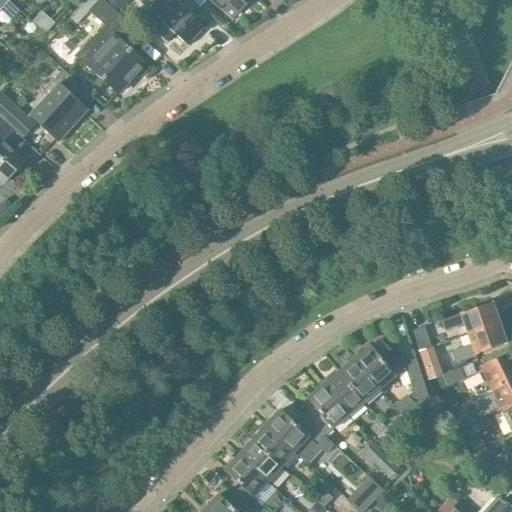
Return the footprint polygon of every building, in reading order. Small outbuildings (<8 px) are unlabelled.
[(106,78),(121,92),(146,64),(116,36),(128,23),(103,0),(98,0),(88,11),(104,25),(75,56),(103,82),(106,78)] [(105,0),(119,13),(130,0),(105,0)] [(174,35),(186,46),(203,28),(190,16),(198,8),(190,0),(156,0),(147,10),(160,22),(152,31),(166,43),(174,35)] [(207,0),(231,22),(241,10),(240,10),(248,0),(207,0)] [(45,15),(37,24),(45,31),(53,23),(45,15)] [(28,117),(57,143),(86,112),(80,106),(89,96),(61,71),(41,92),(47,97),(28,117)] [(13,132),(0,119),(0,182),(2,184),(23,162),(3,143),(13,132)] [(466,334),(499,323),(492,303),(440,321),(444,331),(463,324),(466,334)] [(506,343),(499,323),(466,334),(470,343),(450,350),(453,362),(506,343)] [(419,351),(431,347),(425,327),(412,331),(419,351)] [(394,343),(392,344),(387,348),(379,339),(370,347),(369,345),(353,359),(358,365),(379,389),(394,376),(389,369),(402,358),(397,345),(396,344),(395,343),(394,343)] [(490,389),(511,378),(511,356),(510,352),(479,367),(490,389)] [(414,358),(402,363),(410,389),(423,385),(414,358)] [(353,359),(338,372),(363,402),(379,389),(358,365),(353,359)] [(338,372),(322,385),(331,395),(348,415),(363,402),(338,372)] [(511,378),(490,389),(500,410),(511,404),(511,378)] [(314,408),(304,419),(323,437),(331,429),(348,415),(331,395),(322,385),(306,398),(314,408)] [(406,394),(394,404),(406,419),(427,398),(423,385),(410,389),(414,394),(409,398),(406,394)] [(511,404),(500,410),(510,432),(511,431),(511,404)] [(455,409),(444,414),(452,433),(464,428),(455,409)] [(280,410),(266,426),(294,452),(307,465),(321,450),(325,453),(332,445),(323,437),(304,419),(297,426),(280,410)] [(393,419),(385,427),(392,434),(400,425),(393,419)] [(266,426),(252,441),(280,467),(294,452),(266,426)] [(386,440),(392,434),(385,427),(379,434),(386,440)] [(470,451),(481,446),(474,431),(463,435),(470,451)] [(252,441),(239,456),(266,482),(280,467),(252,441)] [(373,443),(364,452),(390,479),(399,470),(373,443)] [(488,461),(481,446),(470,451),(477,466),(488,461)] [(241,488),(235,495),(253,511),(255,511),(275,490),(266,482),(239,456),(225,472),(241,488)] [(511,458),(500,464),(505,474),(511,470),(511,458)] [(363,511),(384,491),(374,482),(352,506),(359,511),(363,511)] [(325,492),(316,502),(323,508),(332,498),(325,492)] [(511,511),(511,494),(509,492),(503,499),(499,495),(482,511),(468,511),(458,502),(448,511),(511,511)] [(205,511),(253,511),(235,495),(228,503),(219,495),(204,511),(205,511)] [(381,501),(371,511),(391,511),(392,511),(381,501)] [(319,511),(323,508),(316,502),(309,510),(311,511),(319,511)]
